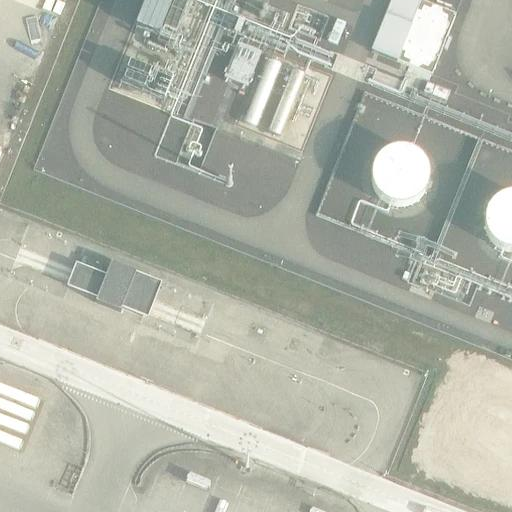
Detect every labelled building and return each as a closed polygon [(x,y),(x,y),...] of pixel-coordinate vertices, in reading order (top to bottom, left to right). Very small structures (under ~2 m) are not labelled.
[(431,76),(455,16),(420,1),(396,62),(431,76)] [(246,88),(260,53),(237,44),(223,79),(246,88)] [(375,114),(380,99),(366,94),(360,108),(375,114)] [(390,213),(436,191),(413,143),(367,165),(390,213)] [(511,249),(511,196),(481,204),(493,254),(511,249)] [(73,265),(65,286),(94,298),(92,302),(116,312),(118,307),(139,316),(147,295),(143,293),(145,288),(135,284),(138,277),(131,274),(132,272),(108,262),(102,277),(73,265)] [(14,321),(23,325),(31,307),(23,303),(14,321)] [(35,307),(30,330),(57,335),(61,312),(35,307)] [(313,336),(244,308),(240,320),(309,347),(313,336)] [(38,410),(26,392),(0,382),(0,441),(24,450),(38,410)] [(198,509),(206,490),(160,472),(153,491),(198,509)]
